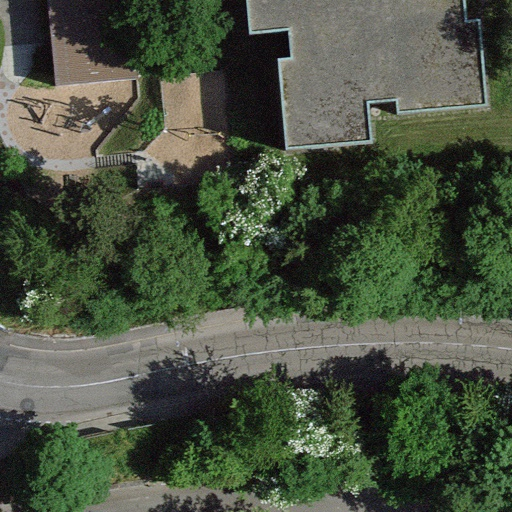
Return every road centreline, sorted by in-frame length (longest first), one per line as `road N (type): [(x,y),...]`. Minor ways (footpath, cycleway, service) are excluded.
road 1 (tertiary): [(0,380),(67,387),(304,347),(432,343),(511,351)]
road 2 (unclassified): [(358,511),(311,501),(150,511)]
